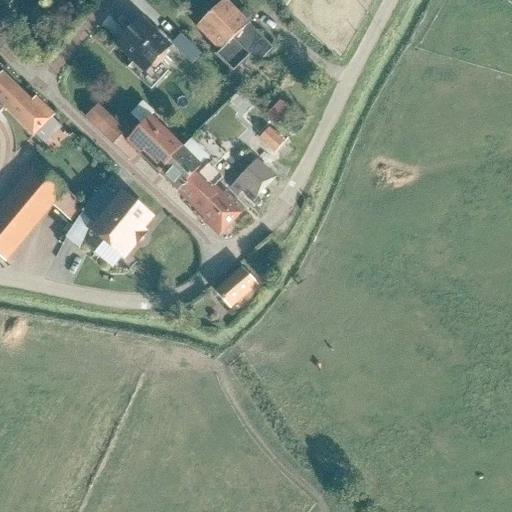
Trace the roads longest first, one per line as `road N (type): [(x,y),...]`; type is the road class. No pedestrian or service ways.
road 1 (residential): [(399,0),(301,177),(233,259)]
road 2 (residential): [(233,259),(42,88)]
road 3 (residential): [(233,259),(197,290),(157,303),(0,280)]
